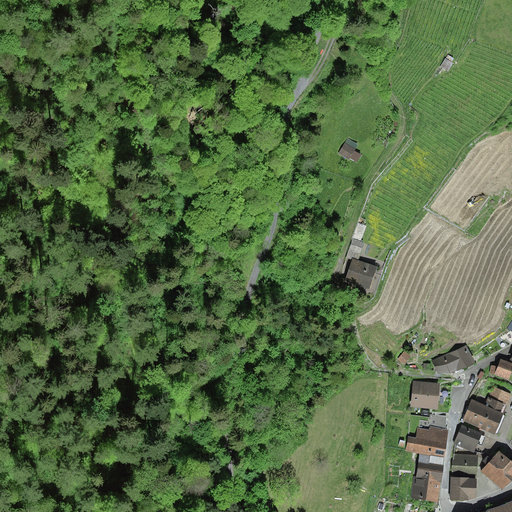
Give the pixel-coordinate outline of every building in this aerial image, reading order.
[(453,63),(445,59),(440,68),(448,72),(453,63)] [(358,145),(347,139),(338,154),(349,160),(358,145)] [(364,242),(353,238),(349,249),(361,253),(364,242)] [(378,266),(353,258),(345,282),(370,290),(378,266)] [(467,345),(432,360),(438,373),(451,374),(475,362),(467,345)] [(404,351),(398,360),(404,365),(410,357),(404,351)] [(511,361),(503,357),(501,359),(498,367),(491,365),(490,374),(495,375),(509,380),(511,372),(511,361)] [(440,384),(413,381),(411,407),(432,409),(438,410),(440,386),(440,384)] [(452,387),(440,386),(438,410),(432,409),(432,412),(449,414),(452,387)] [(485,405),(472,400),(464,421),(495,434),(511,395),(493,387),(485,405)] [(430,415),(429,426),(446,429),(447,416),(430,415)] [(483,433),(462,425),(454,444),(475,453),(483,433)] [(445,457),(449,430),(446,429),(429,426),(429,429),(418,428),(416,438),(408,437),(406,451),(445,457)] [(511,461),(499,451),(481,472),(502,490),(511,478),(511,461)] [(439,503),(446,458),(420,454),(416,479),(414,479),(411,499),(439,503)] [(478,456),(453,454),(451,476),(476,478),(478,456)] [(477,479),(451,478),(450,499),(451,501),(469,501),(477,498),(477,479)]
